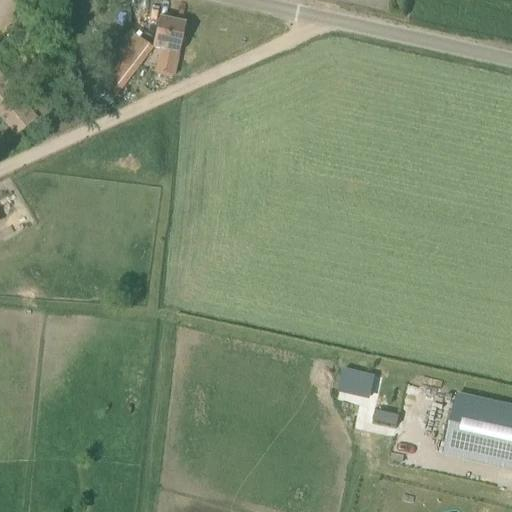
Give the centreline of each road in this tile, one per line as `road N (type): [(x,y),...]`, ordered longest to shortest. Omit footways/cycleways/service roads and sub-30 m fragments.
road 1 (unclassified): [(0,174),(326,25)]
road 2 (unclassified): [(511,65),(326,25)]
